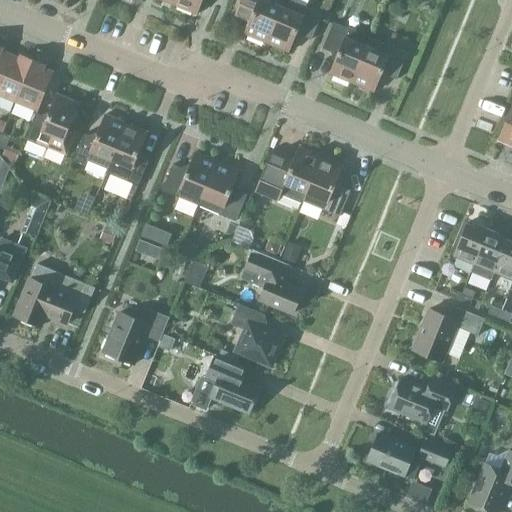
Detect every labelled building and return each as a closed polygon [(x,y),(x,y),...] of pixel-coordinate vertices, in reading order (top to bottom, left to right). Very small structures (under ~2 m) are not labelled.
[(202,0),(178,0),(176,5),(197,14),(202,0)] [(241,0),(238,9),(235,17),(250,23),(245,34),(267,43),(282,6),(272,2),(272,0),(241,0)] [(297,33),(312,40),(323,14),(307,7),(289,0),(284,0),(282,6),(267,43),(289,52),(297,33)] [(334,23),(323,49),(338,55),(330,74),(352,83),(368,46),(371,38),(371,37),(351,28),(350,30),(334,23)] [(368,46),(352,83),(374,92),(382,73),(397,79),(408,54),(371,38),(368,46)] [(4,48),(0,46),(0,81),(11,55),(2,51),(4,48)] [(0,81),(0,95),(16,102),(33,60),(21,55),(20,58),(11,55),(0,81)] [(46,65),(33,60),(16,102),(38,111),(54,72),(44,68),(46,65)] [(36,114),(26,140),(68,157),(78,134),(68,130),(79,103),(58,94),(48,118),(36,114)] [(511,107),(498,140),(511,146),(511,107)] [(85,134),(74,160),(86,165),(88,160),(108,169),(127,123),(106,115),(96,139),(85,134)] [(0,125),(0,130),(12,136),(18,124),(4,118),(0,125)] [(126,181),(138,186),(149,160),(138,156),(148,132),(127,123),(108,169),(106,173),(126,181)] [(11,138),(3,135),(0,141),(0,147),(6,150),(11,138)] [(303,201),(306,194),(322,157),(300,148),(295,159),(273,150),(255,192),(278,202),(282,194),(302,203),(303,201)] [(173,165),(163,190),(179,197),(199,206),(218,161),(196,152),(188,171),(173,165)] [(0,155),(0,184),(3,186),(10,168),(0,155)] [(511,161),(494,155),(491,165),(509,171),(511,162),(511,161)] [(344,166),(322,157),(306,194),(303,201),(340,217),(351,191),(336,185),(344,166)] [(236,221),(247,195),(232,189),(240,170),(218,161),(199,206),(220,215),(236,221)] [(35,239),(51,200),(32,192),(25,208),(30,210),(21,233),(35,239)] [(454,256),(475,265),(489,230),(477,225),(476,227),(467,223),(454,256)] [(146,225),(141,237),(152,242),(157,229),(146,225)] [(108,228),(102,242),(112,246),(118,232),(108,228)] [(240,228),(234,243),(250,249),(254,240),(250,232),(240,228)] [(501,234),(489,230),(475,265),(472,270),(492,279),(495,273),(508,240),(500,237),(501,234)] [(0,277),(13,282),(27,247),(3,238),(0,244),(0,277)] [(511,241),(508,240),(495,273),(511,280),(511,241)] [(290,244),(283,261),(295,266),(300,254),(297,246),(290,244)] [(260,300),(293,314),(303,290),(278,280),(285,263),(253,250),(242,278),(265,287),(260,300)] [(201,288),(210,265),(194,259),(185,281),(201,288)] [(37,264),(15,316),(41,326),(46,315),(68,324),(74,309),(86,314),(96,288),(37,264)] [(463,293),(452,289),(449,297),(459,301),(463,293)] [(459,301),(470,306),(474,298),(463,293),(459,301)] [(236,352),(271,367),(284,336),(260,326),(265,315),(239,304),(231,324),(245,330),(236,352)] [(503,310),(492,305),(488,313),(499,318),(503,310)] [(478,336),(485,319),(456,307),(451,318),(430,309),(413,350),(443,362),(457,327),(478,336)] [(120,312),(104,352),(135,364),(146,336),(160,342),(170,318),(147,308),(141,321),(120,312)] [(511,317),(511,313),(503,310),(499,318),(510,322),(511,317)] [(164,335),(159,346),(170,351),(175,339),(164,335)] [(222,352),(220,357),(234,363),(236,357),(222,352)] [(206,379),(217,384),(211,397),(250,413),(254,402),(256,402),(262,388),(238,378),(243,367),(234,363),(220,357),(216,355),(206,379)] [(434,405),(447,410),(457,386),(434,376),(428,389),(402,378),(390,408),(427,423),(434,405)] [(379,433),(368,461),(405,476),(414,480),(421,463),(412,460),(416,448),(379,433)] [(443,438),(441,444),(451,448),(453,442),(443,438)] [(426,440),(420,456),(445,467),(452,451),(426,440)] [(498,511),(510,483),(511,483),(511,452),(509,451),(501,471),(485,464),(469,504),(489,511),(498,511)] [(420,468),(415,483),(434,490),(439,476),(420,468)]
